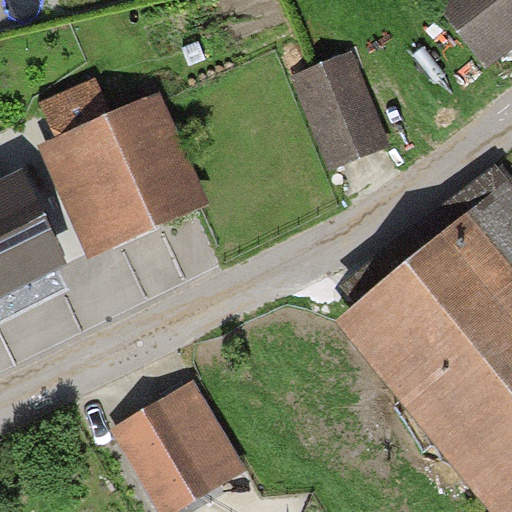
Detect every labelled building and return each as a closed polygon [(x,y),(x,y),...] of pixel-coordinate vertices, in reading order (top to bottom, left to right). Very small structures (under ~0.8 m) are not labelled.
[(511,0),(461,0),(451,7),(498,79),(511,70),(511,0)] [(369,55),(307,76),(337,165),(399,144),(369,55)] [(56,120),(101,108),(95,85),(50,98),(56,120)] [(181,99),(69,149),(119,258),(230,208),(181,99)] [(0,316),(85,280),(41,176),(0,193),(0,316)] [(511,200),(465,239),(511,296),(511,200)] [(511,296),(465,239),(372,315),(511,487),(511,296)] [(204,384),(121,427),(165,511),(195,511),(254,482),(204,384)]
